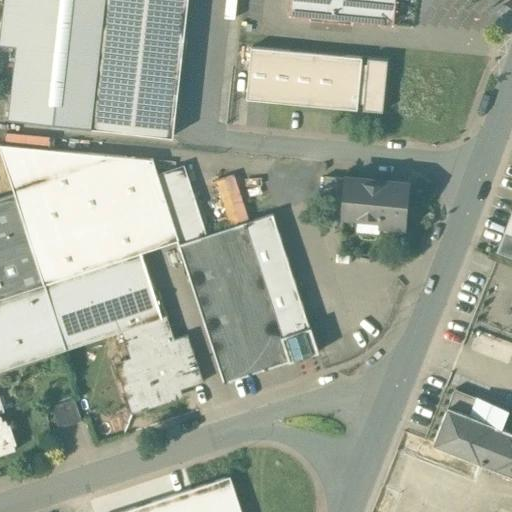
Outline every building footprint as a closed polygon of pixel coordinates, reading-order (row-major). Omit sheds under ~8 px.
[(104,0),(4,0),(0,41),(18,43),(9,117),(90,126),(104,0)] [(187,0),(104,0),(90,126),(173,136),(187,0)] [(290,0),(289,16),(309,18),(309,19),(352,24),(352,22),(393,25),(395,0),(290,0)] [(362,57),(251,47),(246,99),(357,109),(357,103),(363,104),(367,63),(361,63),(362,57)] [(387,60),(367,58),(367,63),(363,104),(362,110),(382,111),(387,60)] [(151,159),(0,144),(0,148),(14,193),(15,193),(44,283),(45,283),(140,252),(141,252),(177,240),(178,240),(158,179),(156,174),(151,159)] [(184,165),(156,174),(158,179),(186,170),(184,165)] [(186,170),(158,179),(178,240),(177,240),(179,244),(207,235),(186,170)] [(237,172),(219,178),(232,215),(250,209),(237,172)] [(408,184),(347,178),(343,214),(380,218),(379,232),(403,235),(408,184)] [(14,193),(0,197),(0,297),(44,283),(15,193),(14,193)] [(272,214),(247,222),(246,222),(207,235),(179,244),(224,382),(227,381),(226,381),(248,374),(249,374),(251,373),(264,369),(267,368),(289,361),(292,360),(293,360),(295,359),(312,353),(312,354),(319,351),(311,326),(309,327),(272,214)] [(511,234),(504,232),(497,250),(511,256),(511,234)] [(140,252),(45,283),(66,349),(121,331),(162,318),(154,293),(141,252),(140,252)] [(0,369),(66,349),(45,283),(44,283),(0,297),(0,369)] [(162,318),(121,331),(134,370),(126,373),(138,409),(173,398),(171,392),(203,382),(187,334),(174,339),(158,291),(154,293),(162,318)] [(484,421),(471,416),(477,400),(476,400),(454,391),(433,444),(494,468),(494,467),(511,474),(511,433),(501,430),(484,423),(484,421)] [(484,423),(501,430),(509,408),(477,396),(476,400),(477,400),(471,416),(484,421),(484,423)] [(76,399),(64,403),(72,425),(83,421),(76,399)] [(64,403),(53,406),(60,428),(72,425),(64,403)] [(0,407),(0,454),(15,450),(6,419),(0,421),(0,419),(0,411),(1,411),(0,407)] [(241,511),(230,476),(119,511),(241,511)]
